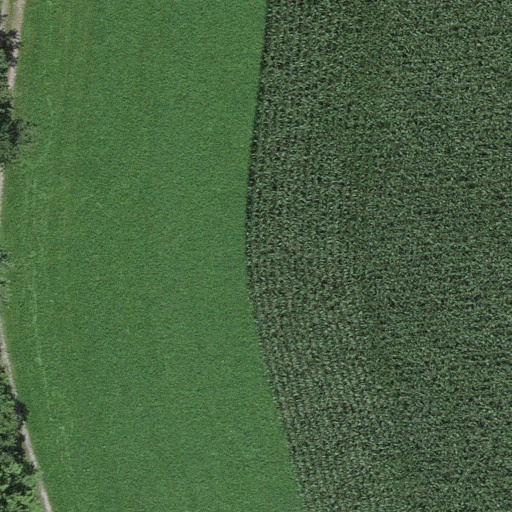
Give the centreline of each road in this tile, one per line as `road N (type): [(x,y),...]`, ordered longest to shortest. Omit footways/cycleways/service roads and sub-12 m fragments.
road 1 (track): [(18,0),(0,180)]
road 2 (track): [(0,353),(44,511)]
